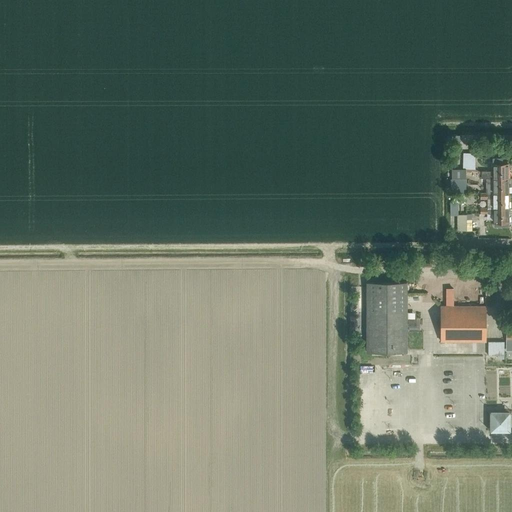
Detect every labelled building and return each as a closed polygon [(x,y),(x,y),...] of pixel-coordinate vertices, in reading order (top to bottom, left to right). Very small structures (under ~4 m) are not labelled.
[(476,156),(465,156),(464,169),(475,169),(476,156)] [(493,179),(509,179),(509,164),(493,164),(493,172),(481,172),(481,178),(493,178),(493,179)] [(454,179),(454,193),(466,193),(465,179),(454,179)] [(509,193),(509,179),(493,179),(485,179),(486,193),(509,193)] [(487,208),(509,208),(509,193),(486,193),(480,193),(480,199),(487,199),(487,208)] [(452,194),(453,203),(466,203),(466,194),(452,194)] [(509,208),(487,208),(480,208),(481,213),(494,213),(494,222),(494,223),(494,226),(495,227),(508,227),(509,226),(509,223),(509,222),(509,208)] [(466,230),(466,214),(457,214),(457,230),(466,230)] [(407,282),(367,282),(367,353),(408,353),(407,282)] [(486,341),(486,306),(442,306),(442,341),(486,341)] [(488,341),(488,355),(504,356),(505,342),(488,341)] [(511,432),(511,411),(493,412),(493,433),(511,432)]
